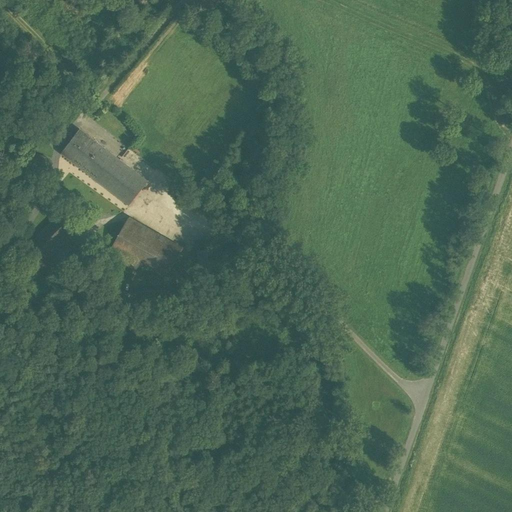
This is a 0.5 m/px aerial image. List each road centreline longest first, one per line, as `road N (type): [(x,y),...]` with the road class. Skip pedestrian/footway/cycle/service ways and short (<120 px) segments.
road 1 (unclassified): [(417,395),(269,249),(163,236)]
road 2 (unclassified): [(417,395),(511,139)]
road 3 (track): [(20,0),(96,104),(181,0)]
road 4 (unclassified): [(374,511),(417,395)]
